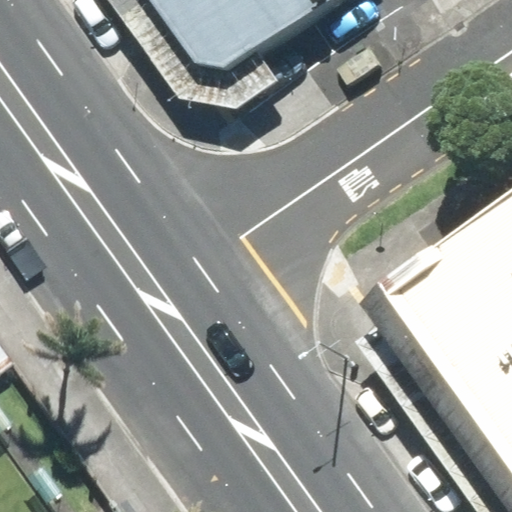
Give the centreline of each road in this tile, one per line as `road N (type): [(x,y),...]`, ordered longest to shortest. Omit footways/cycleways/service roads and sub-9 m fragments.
road 1 (residential): [(511,51),(143,305)]
road 2 (primary): [(143,305),(285,511)]
road 3 (primary): [(0,106),(143,305)]
